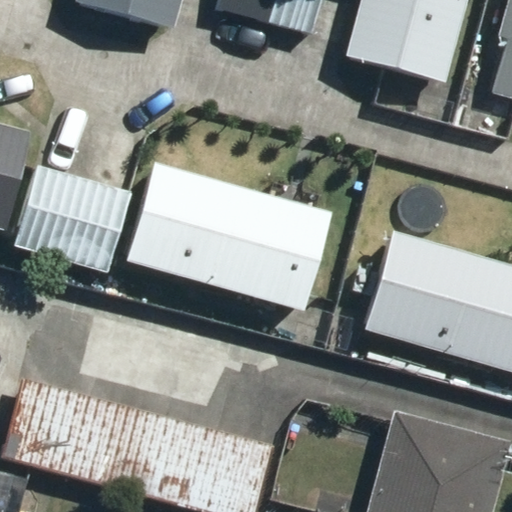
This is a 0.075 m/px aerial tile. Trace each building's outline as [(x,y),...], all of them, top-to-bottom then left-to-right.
[(188,0),(83,0),(83,1),(181,28),(188,0)] [(334,0),(221,0),(220,7),(324,38),(334,0)] [(477,0),(369,0),(354,54),(455,82),(477,0)] [(511,14),(506,36),(511,37),(511,38),(496,94),(511,98),(511,14)] [(37,160),(46,129),(0,116),(0,225),(17,231),(37,160)] [(143,190),(43,162),(19,246),(120,274),(143,190)] [(152,193),(133,263),(311,312),(339,211),(161,162),(152,193)] [(511,257),(403,227),(374,330),(511,369),(511,257)] [(504,511),(511,486),(511,437),(401,406),(370,511),(504,511)]
